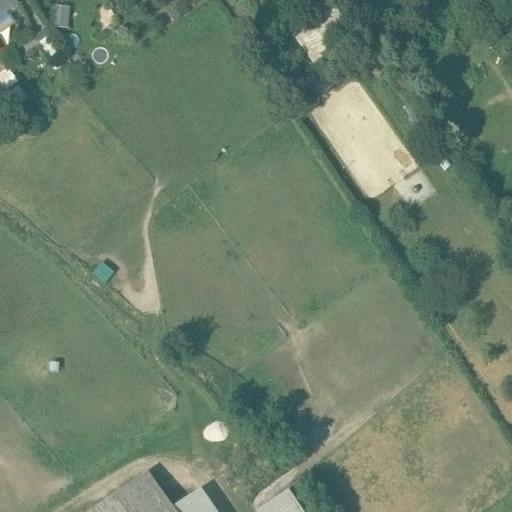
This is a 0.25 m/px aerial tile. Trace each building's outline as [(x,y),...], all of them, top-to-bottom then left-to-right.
[(14,0),(0,0),(0,17),(18,5),(14,0)] [(329,3),(291,30),(317,67),(355,41),(329,3)] [(55,27),(68,27),(69,6),(55,6),(55,27)] [(0,59),(0,74),(10,67),(3,57),(0,59)] [(301,511),(289,494),(264,510),(265,511),(301,511)]
